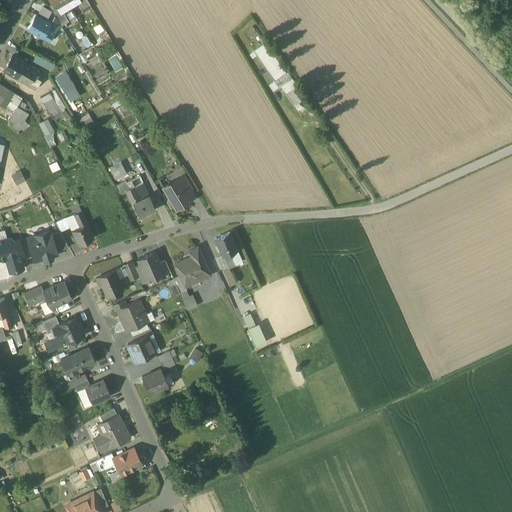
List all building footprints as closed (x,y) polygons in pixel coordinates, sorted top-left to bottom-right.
[(70,5),(67,0),(52,0),(53,1),(56,6),(57,6),(60,11),(62,10),(70,5)] [(92,6),(87,0),(78,0),(77,1),(83,11),(92,6)] [(62,10),(60,11),(57,6),(56,6),(53,1),(48,4),(61,24),(69,20),(62,10)] [(50,21),(36,13),(28,27),(42,35),(46,28),(50,21)] [(285,72),(253,25),(242,32),(279,86),(280,85),(301,115),(311,107),(286,71),(285,72)] [(53,33),(46,28),(42,35),(49,40),(53,33)] [(34,59),(53,69),(56,64),(36,54),(34,59)] [(26,63),(12,55),(4,69),(18,77),(26,63)] [(40,70),(27,62),(26,63),(18,77),(31,85),(36,76),(40,70)] [(66,69),(53,76),(66,99),(78,92),(66,69)] [(22,97),(0,83),(0,103),(12,111),(17,105),(20,107),(23,102),(20,100),(22,97)] [(53,96),(43,102),(49,112),(59,107),(53,96)] [(20,107),(17,105),(12,111),(8,118),(14,122),(11,126),(17,130),(27,122),(24,118),(28,112),(20,107)] [(54,129),(48,117),(40,122),(46,134),(54,129)] [(126,172),(121,161),(110,166),(116,177),(126,172)] [(20,170),(13,174),(17,182),(24,178),(20,170)] [(192,186),(184,173),(178,177),(186,190),(192,186)] [(177,176),(163,184),(176,206),(184,201),(183,200),(189,197),(186,190),(178,177),(177,176)] [(125,179),(116,184),(117,187),(124,184),(125,188),(134,184),(131,178),(126,181),(125,179)] [(23,184),(27,195),(32,193),(28,182),(23,184)] [(140,198),(134,184),(125,188),(132,202),(133,201),(139,214),(155,207),(149,193),(140,198)] [(87,221),(81,208),(77,210),(74,212),(80,224),(87,221)] [(66,216),(57,219),(62,229),(70,225),(66,216)] [(80,224),(72,228),(74,232),(71,233),(73,238),(76,237),(79,243),(94,235),(87,221),(80,224)] [(50,229),(35,234),(36,237),(35,240),(30,241),(30,243),(29,245),(30,248),(32,249),(35,258),(43,255),(47,257),(50,255),(52,252),(57,251),(56,249),(51,232),(50,229)] [(60,229),(51,232),(56,249),(68,245),(60,229)] [(229,230),(215,236),(223,253),(230,250),(237,247),(229,230)] [(0,239),(0,257),(6,255),(10,269),(22,265),(14,239),(9,236),(7,237),(0,239)] [(190,253),(174,261),(179,272),(183,282),(184,282),(209,270),(197,244),(188,248),(190,253)] [(159,260),(154,249),(137,256),(139,262),(145,275),(149,274),(150,277),(163,271),(162,268),(162,267),(159,260)] [(230,250),(223,253),(229,265),(236,262),(230,250)] [(229,265),(223,253),(217,256),(223,268),(229,265)] [(169,269),(165,258),(159,260),(162,267),(162,268),(163,271),(169,269)] [(131,259),(123,263),(127,272),(130,277),(138,274),(134,265),(131,259)] [(145,275),(139,262),(134,265),(138,274),(141,281),(150,277),(149,274),(145,275)] [(123,263),(114,267),(118,276),(127,272),(123,263)] [(114,267),(95,275),(97,279),(99,279),(106,294),(123,286),(118,276),(114,267)] [(179,272),(172,275),(179,290),(186,287),(184,282),(183,282),(179,272)] [(64,279),(43,288),(51,304),(71,295),(64,279)] [(39,285),(24,292),(29,302),(43,296),(39,285)] [(9,310),(5,296),(0,297),(0,312),(1,313),(5,325),(12,323),(8,310),(9,310)] [(123,297),(112,302),(115,308),(116,307),(126,302),(123,297)] [(126,302),(116,307),(120,315),(122,314),(128,328),(146,319),(144,314),(146,313),(145,311),(138,297),(126,302)] [(150,309),(145,311),(146,313),(144,314),(146,319),(154,316),(150,309)] [(56,313),(42,319),(46,328),(59,322),(58,321),(59,321),(56,313)] [(59,321),(58,321),(59,322),(63,331),(67,340),(84,332),(76,314),(59,321)] [(150,322),(133,327),(135,330),(151,325),(150,322)] [(255,323),(248,326),(253,337),(256,343),(263,340),(255,323)] [(253,337),(248,326),(245,328),(249,339),(253,337)] [(21,339),(18,329),(12,331),(15,341),(21,339)] [(63,331),(44,339),(49,349),(67,341),(67,340),(63,331)] [(147,332),(138,336),(135,337),(127,341),(135,359),(155,350),(147,332)] [(88,344),(71,352),(77,367),(78,367),(95,359),(88,344)] [(196,344),(190,353),(198,358),(204,349),(196,344)] [(168,348),(156,353),(159,360),(160,359),(171,354),(168,348)] [(71,352),(61,356),(67,371),(68,371),(77,367),(71,352)] [(171,354),(160,359),(163,366),(174,361),(171,354)] [(160,366),(142,374),(149,391),(167,382),(160,366)] [(77,367),(68,371),(71,376),(80,371),(78,367),(77,367)] [(71,376),(60,381),(63,387),(74,382),(87,377),(83,370),(71,376)] [(87,377),(74,382),(77,390),(86,386),(85,385),(89,383),(87,377)] [(89,383),(85,385),(86,386),(92,401),(110,393),(103,377),(89,383)] [(113,405),(99,413),(102,419),(116,413),(113,405)] [(102,419),(97,422),(103,435),(95,439),(100,449),(108,444),(108,445),(129,435),(117,412),(116,413),(102,419)] [(114,455),(113,455),(116,461),(117,463),(115,468),(118,468),(120,469),(122,473),(125,471),(127,472),(128,470),(141,463),(133,446),(114,455)] [(111,450),(95,458),(100,468),(104,466),(116,461),(113,455),(114,455),(111,450)] [(116,461),(104,466),(108,473),(118,468),(115,468),(117,463),(116,461)] [(80,470),(83,479),(93,475),(90,467),(80,470)] [(96,489),(103,508),(109,506),(102,487),(96,489)] [(80,499),(70,504),(73,511),(94,511),(101,509),(93,492),(79,498),(80,499)]
